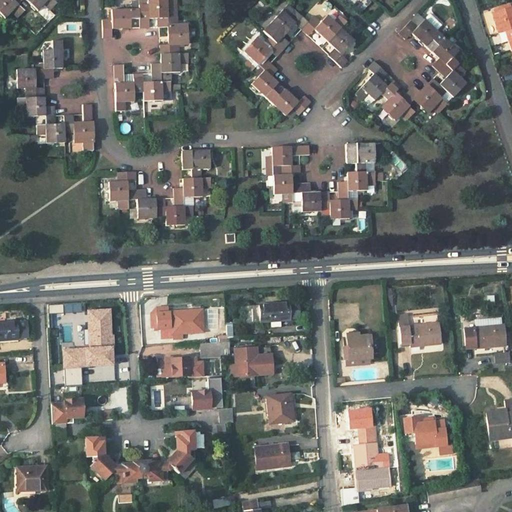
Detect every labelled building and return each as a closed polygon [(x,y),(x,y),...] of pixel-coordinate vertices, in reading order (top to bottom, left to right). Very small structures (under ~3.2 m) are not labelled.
[(0,0),(0,15),(3,18),(3,17),(5,18),(11,12),(18,18),(24,11),(17,5),(12,0),(0,0)] [(12,0),(17,5),(21,0),(26,0),(32,5),(31,6),(35,10),(36,9),(37,11),(43,4),(50,10),(57,3),(53,0),(12,0)] [(139,19),(138,6),(138,0),(131,0),(131,10),(110,10),(111,13),(111,19),(108,19),(101,20),(102,38),(112,37),(111,29),(117,29),(117,26),(120,26),(120,29),(122,28),(122,30),(128,29),(128,28),(130,28),(130,19),(139,19)] [(146,0),(147,5),(138,6),(139,19),(139,28),(148,27),(148,19),(154,19),(154,16),(157,16),(157,18),(158,27),(167,27),(167,17),(176,17),(176,11),(167,11),(166,0),(146,0)] [(291,8),(288,4),(280,12),(279,11),(275,15),(276,16),(262,31),(269,38),(282,50),(288,43),(283,37),(286,34),(284,32),(286,29),(288,31),(295,24),(301,29),(307,23),(291,8)] [(511,29),(511,6),(511,7),(495,12),(491,13),(498,34),(504,32),(511,29)] [(188,33),(187,27),(186,27),(186,25),(177,25),(177,16),(176,17),(167,17),(167,27),(167,36),(170,36),(170,39),(167,39),(168,44),(159,45),(160,54),(179,54),(178,47),(178,44),(184,44),(187,44),(186,33),(188,33)] [(340,29),(346,22),(345,21),(345,20),(341,16),(340,17),(339,16),(333,23),(326,16),(320,23),(313,16),(307,23),(301,29),(308,36),(313,30),(318,33),(319,31),(322,34),(320,36),(327,42),(340,29)] [(442,27),(430,16),(425,21),(437,32),(442,27)] [(417,26),(421,22),(416,17),(412,21),(417,26)] [(425,21),(424,20),(421,22),(417,26),(412,21),(410,20),(398,33),(405,40),(411,33),(415,37),(417,35),(419,37),(417,39),(419,41),(418,42),(422,46),(423,45),(425,46),(431,40),(437,46),(444,39),(437,32),(425,21)] [(347,49),(354,41),(340,29),(327,42),(334,48),(327,56),(341,68),(347,61),(341,55),(345,51),(343,49),(345,47),(347,49)] [(262,56),(264,53),(266,55),(270,51),(276,57),(282,50),(269,38),(264,43),(263,45),(260,42),(256,38),(248,46),(247,46),(244,50),(244,51),(243,52),(249,58),(243,64),(251,71),(257,65),(263,58),(264,58),(262,56)] [(458,52),(444,39),(437,46),(431,52),(435,56),(437,54),(439,56),(438,58),(438,59),(431,65),(445,78),(457,64),(458,64),(452,58),(458,52)] [(62,68),(60,41),(51,41),(51,50),(42,50),(42,52),(41,52),(41,58),(43,58),(43,65),(35,65),(35,69),(34,69),(35,79),(53,78),(53,69),(53,66),(56,66),(56,69),(62,68)] [(188,63),(187,54),(179,54),(160,54),(160,60),(162,59),(163,63),(160,63),(151,64),(152,82),(170,82),(170,72),(172,72),(172,74),(177,73),(177,72),(179,72),(179,64),(188,63)] [(270,77),(277,70),(263,58),(257,65),(263,71),(257,77),(250,84),(252,86),(251,87),(255,91),(256,90),(265,97),(277,84),(273,80),(272,82),(269,80),(271,78),(270,77)] [(380,94),(386,87),(380,81),(386,74),(373,61),(367,68),(373,74),(369,78),(371,80),(369,82),(367,80),(354,94),(361,101),(367,95),(374,101),(375,99),(376,100),(380,96),(379,95),(380,94)] [(465,84),(459,78),(465,71),(457,64),(445,78),(446,80),(444,82),(442,81),(439,85),(432,79),(426,86),(439,98),(445,91),(452,97),(452,98),(460,89),(461,90),(465,86),(464,85),(465,84)] [(133,92),(133,83),(123,83),(122,65),(113,65),(114,89),(117,89),(117,92),(114,92),(115,111),(125,111),(125,102),(134,102),(134,100),(135,100),(135,94),(133,94),(133,92)] [(257,77),(263,71),(257,65),(251,71),(257,77)] [(35,88),(35,83),(33,83),(32,79),(35,79),(34,69),(16,70),(16,72),(14,72),(15,78),(16,78),(16,89),(26,89),(26,98),(44,97),(43,88),(35,88)] [(170,86),(170,82),(152,82),(151,82),(151,85),(148,85),(148,82),(142,83),(142,74),(133,74),(133,83),(133,92),(143,92),(143,101),(154,101),(154,102),(160,102),(160,101),(162,101),(161,91),(170,91),(170,90),(170,86)] [(398,101),(396,99),(397,97),(394,94),(399,87),(392,80),(386,87),(380,94),(387,100),(381,107),(389,114),(388,115),(392,119),(393,118),(394,120),(401,113),(407,119),(414,112),(407,106),(400,100),(400,99),(398,101)] [(289,98),(291,96),(289,95),(290,94),(286,90),(285,91),(277,84),(265,97),(285,116),(286,115),(291,109),(296,114),(298,116),(310,103),(303,96),(297,102),(293,98),(292,100),(289,98)] [(439,98),(426,86),(422,90),(424,91),(422,94),(420,92),(413,86),(400,100),(407,106),(413,99),(421,107),(420,108),(425,112),(425,111),(427,113),(433,106),(440,112),(446,105),(446,104),(439,98)] [(170,100),(170,91),(161,91),(162,101),(170,100)] [(452,97),(445,91),(439,98),(446,104),(452,97)] [(42,106),(41,103),(44,103),(44,97),(26,98),(16,98),(17,108),(26,108),(26,117),(45,116),(45,125),(54,124),(53,106),(44,106),(42,106)] [(89,132),(89,128),(92,128),(92,122),(91,104),(82,105),(83,123),(73,124),(73,133),(73,135),(72,135),(72,140),(74,140),(74,142),(83,142),(83,151),(93,151),(92,132),(89,132)] [(291,119),(296,114),(291,109),(286,115),(291,119)] [(73,133),(73,124),(73,115),(63,115),(64,124),(58,124),(58,127),(55,127),(55,124),(54,124),(45,125),(36,125),(36,135),(45,135),(45,144),(47,143),(47,145),(53,144),(53,143),(64,143),(64,133),(73,133)] [(129,134),(130,125),(121,123),(120,133),(129,134)] [(375,160),(374,154),(373,154),(373,144),(363,144),(363,147),(359,147),(359,144),(345,145),(346,164),(355,163),(355,172),(365,172),(364,163),(373,162),(374,162),(373,160),(375,160)] [(290,156),(308,155),(308,146),(285,147),(285,149),(281,149),(281,147),(271,147),(272,166),(274,166),(274,167),(279,167),(279,166),(281,166),(291,166),(290,156)] [(209,169),(209,150),(198,150),(199,153),(195,153),(195,151),(181,151),(182,170),(184,170),(184,171),(189,171),(189,170),(191,170),(191,179),(203,178),(202,169),(209,169)] [(374,171),(373,162),(364,163),(365,172),(374,171)] [(291,180),(291,175),(299,175),(299,165),(291,166),(281,166),(281,175),(272,176),(273,195),(282,194),(282,203),(292,203),(292,194),(291,184),(289,184),(289,181),(291,180)] [(374,187),(374,171),(365,172),(355,172),(346,172),(347,178),(349,178),(349,181),(347,181),(347,182),(337,182),(338,200),(348,200),(347,191),(356,191),(366,191),(366,187),(374,187)] [(127,187),(126,182),(135,181),(135,172),(117,172),(117,182),(108,182),(109,193),(107,193),(108,199),(109,199),(109,201),(117,201),(118,210),(123,210),(127,209),(128,209),(127,200),(127,191),(127,190),(124,190),(124,187),(127,187)] [(210,188),(210,178),(203,178),(191,179),(182,179),(182,184),(185,184),(185,188),(182,188),(173,188),(174,207),(183,206),(183,198),(192,198),(194,197),(194,199),(200,198),(200,197),(202,197),(201,188),(210,188)] [(310,195),(310,192),(310,183),(291,184),(292,194),(300,193),(301,212),(320,211),(320,210),(319,192),(314,192),(314,195),(310,195)] [(155,217),(155,199),(149,199),(149,202),(146,202),(146,199),(145,190),(127,191),(127,200),(136,200),(137,219),(139,219),(139,220),(145,220),(145,219),(155,218),(155,217)] [(356,200),(356,191),(347,191),(348,200),(356,200)] [(357,215),(357,200),(356,200),(348,200),(338,200),(337,200),(337,203),(334,203),(334,200),(329,201),(328,192),(319,192),(320,210),(329,210),(330,220),(348,219),(348,216),(357,215)] [(193,206),(192,198),(183,198),(183,206),(192,206),(193,206)] [(193,216),(192,206),(183,206),(174,207),(173,207),(173,209),(170,209),(170,207),(165,207),(164,199),(155,199),(155,217),(165,217),(165,226),(176,226),(176,227),(182,226),(182,225),(184,225),(184,216),(193,216)] [(234,243),(234,234),(225,234),(225,244),(234,243)] [(494,304),(494,295),(485,295),(485,304),(494,304)] [(288,303),(241,306),(242,323),(290,319),(290,318),(300,317),(299,304),(289,304),(288,303)] [(76,312),(76,304),(59,305),(60,313),(76,312)] [(59,305),(46,306),(46,314),(60,313),(59,305)] [(167,312),(167,307),(156,308),(151,314),(152,329),(160,328),(172,327),(172,337),(173,339),(182,339),(182,333),(202,332),(201,310),(167,312)] [(85,313),(87,350),(60,351),(61,369),(64,368),(65,386),(83,385),(82,366),(112,365),(111,349),(113,349),(113,336),(110,336),(109,311),(85,313)] [(407,315),(397,316),(400,344),(409,343),(410,347),(440,344),(438,323),(408,326),(407,315)] [(500,318),(474,320),(475,328),(501,325),(500,318)] [(17,322),(0,323),(0,340),(18,339),(18,338),(28,337),(27,322),(17,323),(17,322)] [(475,328),(463,329),(465,345),(474,345),(474,348),(505,346),(503,325),(501,325),(475,328)] [(172,327),(160,328),(161,338),(172,337),(172,327)] [(371,358),(369,336),(357,337),(357,336),(355,334),(348,335),(346,337),(347,346),(343,346),(344,360),(346,360),(348,360),(368,358),(371,358)] [(226,340),(219,340),(219,343),(220,355),(228,354),(228,340),(226,340)] [(219,343),(200,344),(200,350),(200,358),(220,357),(220,355),(219,343)] [(270,347),(234,350),(235,365),(236,372),(236,376),(268,374),(268,370),(271,370),(270,347)] [(509,362),(508,353),(494,354),(495,363),(509,362)] [(171,357),(164,358),(165,365),(161,365),(162,377),(189,375),(188,367),(194,366),(194,362),(193,358),(188,359),(188,358),(171,359),(171,357)] [(188,367),(189,375),(204,374),(203,362),(194,362),(194,366),(188,367)] [(208,387),(220,387),(219,376),(207,377),(208,387)] [(126,386),(113,387),(115,416),(128,415),(126,386)] [(208,391),(191,392),(192,409),(221,407),(220,387),(208,387),(208,391)] [(291,422),(289,405),(291,404),(290,394),(266,397),(269,424),(291,422)] [(511,399),(504,401),(505,410),(505,413),(495,415),(495,411),(485,412),(489,441),(511,437),(511,399)] [(81,400),(64,401),(64,403),(65,416),(51,417),(52,425),(68,424),(67,418),(82,417),(81,400)] [(65,416),(64,403),(51,404),(51,417),(65,416)] [(232,408),(218,409),(219,423),(232,422),(232,408)] [(358,428),(371,427),(370,409),(349,411),(351,429),(358,428)] [(103,419),(111,418),(109,410),(102,411),(103,419)] [(412,418),(402,419),(404,436),(414,435),(414,439),(415,449),(437,446),(445,445),(443,421),(432,422),(422,423),(422,419),(421,420),(413,420),(412,418)] [(66,424),(52,425),(53,439),(67,438),(66,424)] [(224,424),(213,424),(212,431),(213,437),(225,436),(224,424)] [(376,455),(374,427),(371,427),(358,428),(360,445),(354,446),(356,470),(378,468),(376,455)] [(184,432),(175,432),(176,450),(187,450),(193,449),(192,432),(184,432)] [(94,438),(85,439),(86,457),(92,456),(103,456),(102,443),(97,444),(96,438),(94,438)] [(445,445),(437,446),(438,454),(450,453),(449,444),(445,445)] [(287,445),(254,448),(257,469),(272,467),(271,464),(289,462),(287,445)] [(171,467),(178,474),(190,460),(194,459),(193,450),(187,451),(187,450),(176,450),(177,455),(173,455),(168,460),(168,465),(171,467)] [(376,455),(378,468),(388,467),(386,454),(376,455)] [(93,464),(90,467),(104,479),(111,472),(113,470),(112,465),(107,459),(103,460),(103,456),(92,456),(93,464)] [(194,459),(190,460),(178,474),(185,479),(196,467),(194,459)] [(141,478),(140,462),(132,463),(133,464),(121,465),(121,467),(115,467),(116,473),(117,484),(135,482),(135,478),(141,478)] [(148,462),(140,462),(141,478),(147,478),(147,479),(148,478),(148,481),(166,480),(166,470),(165,464),(160,464),(159,462),(148,463),(148,462)] [(46,490),(45,467),(32,467),(32,469),(17,470),(17,491),(46,490)] [(378,468),(356,470),(358,490),(390,486),(388,467),(378,468)] [(478,479),(425,490),(428,503),(481,493),(478,479)] [(234,496),(213,500),(214,508),(235,504),(234,496)] [(258,511),(256,499),(242,503),(242,511),(258,511)]
